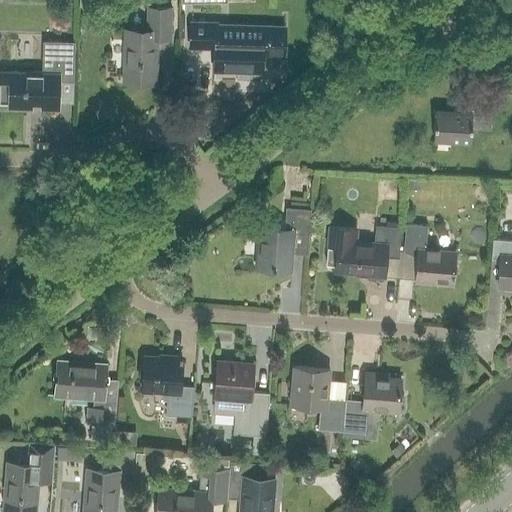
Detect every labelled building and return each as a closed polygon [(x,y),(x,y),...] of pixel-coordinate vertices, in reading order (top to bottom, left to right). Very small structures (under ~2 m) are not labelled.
[(172,37),(172,8),(148,8),(148,32),(126,31),(124,80),(156,80),(158,37),(172,37)] [(263,27),(217,26),(217,23),(192,22),(191,46),(215,47),(215,69),(263,71),(263,49),(285,50),(286,28),(276,28),(276,26),(263,26),(263,27)] [(74,81),(75,54),(69,54),(70,42),(44,41),(43,73),(1,72),(0,103),(9,103),(9,106),(59,108),(60,81),(74,81)] [(472,127),(479,128),(480,120),(492,121),(493,94),(468,93),(467,112),(436,110),(434,140),(472,142),(472,127)] [(310,234),(311,209),(287,207),(285,229),(261,227),(257,267),(290,269),(294,233),(310,234)] [(400,252),(402,227),(402,222),(387,220),(387,218),(381,217),(380,225),(377,225),(375,242),(354,240),(355,228),(330,226),(327,263),(336,264),(336,269),(370,272),(370,276),(385,277),(387,251),(400,252)] [(453,283),(456,251),(426,249),(428,225),(407,223),(404,251),(419,252),(416,280),(453,283)] [(511,287),(511,239),(494,238),(492,258),(504,259),(502,287),(511,287)] [(192,417),(195,386),(181,385),(183,358),(171,357),(171,358),(145,356),(143,390),(168,392),(167,415),(192,417)] [(114,440),(116,413),(119,379),(106,378),(107,364),(59,360),(56,394),(48,393),(48,394),(72,396),(72,398),(88,399),(89,397),(94,398),(94,407),(89,407),(88,423),(92,423),(91,438),(114,440)] [(218,360),(215,396),(217,396),(215,412),(236,413),(235,432),(234,432),(234,433),(267,436),(270,392),(252,391),(254,363),(218,360)] [(319,429),(343,431),(346,399),(328,397),(330,369),(294,366),(291,404),(321,407),(319,429)] [(399,411),(402,379),(385,377),(386,374),(366,372),(364,400),(346,399),(343,431),(367,433),(369,409),(399,411)] [(254,441),(253,454),(264,455),(265,442),(254,441)] [(53,473),(55,444),(31,442),(29,466),(8,465),(3,511),(35,511),(39,472),(53,473)] [(405,448),(400,443),(391,451),(396,456),(405,448)] [(70,448),(58,447),(57,457),(69,458),(70,448)] [(133,479),(135,450),(111,448),(109,473),(87,471),(83,511),(116,511),(119,478),(133,479)] [(143,481),(145,453),(136,453),(134,480),(143,481)] [(272,511),(274,497),(276,464),(255,463),(230,461),(230,469),(227,498),(241,499),(240,511),(272,511)] [(227,498),(230,469),(201,467),(200,491),(162,488),(160,511),(208,511),(210,497),(227,498)] [(321,490),(330,482),(325,475),(315,483),(321,490)]
